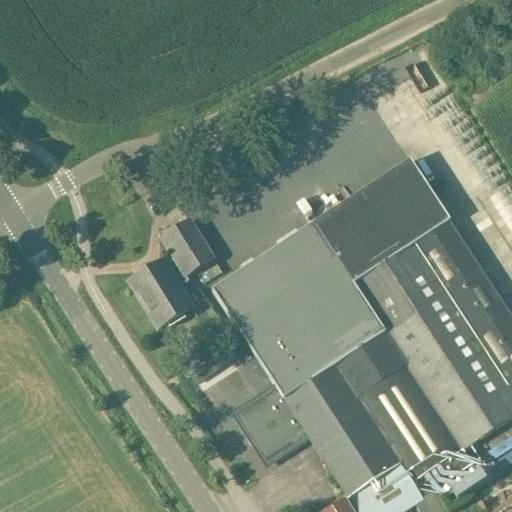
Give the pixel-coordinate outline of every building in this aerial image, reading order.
[(314,226),(338,263),(235,328),(277,393),(238,418),(258,451),(259,451),(260,452),(261,453),(262,453),(263,453),(264,453),(266,452),(268,455),(273,455),(276,460),(307,441),(340,495),(343,493),(349,502),(356,511),(367,511),(369,511),(406,511),(423,502),(429,511),(446,511),(435,494),(440,490),(442,493),(453,485),(452,484),(474,469),(465,454),(511,422),(511,318),(411,163),(314,226)] [(174,263),(166,267),(164,263),(134,282),(146,302),(142,305),(159,332),(194,311),(181,290),(190,284),(188,280),(217,263),(192,221),(160,240),(174,263)] [(511,441),(487,452),(495,471),(511,464),(511,441)] [(492,510),(511,497),(511,475),(482,495),(492,510)] [(340,495),(345,504),(331,511),(410,511),(416,508),(418,511),(429,511),(423,502),(406,511),(369,511),(367,511),(356,511),(349,502),(343,493),(340,495)]
